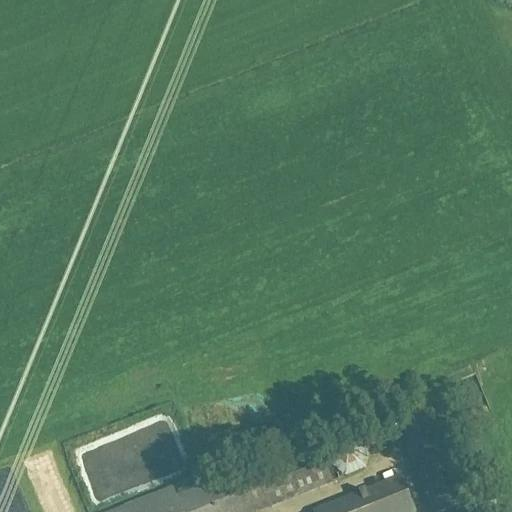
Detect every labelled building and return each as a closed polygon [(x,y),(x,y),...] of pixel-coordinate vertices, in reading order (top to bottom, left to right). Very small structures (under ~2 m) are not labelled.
[(443,429),(435,432),(424,402),(394,413),(406,444),(404,445),(431,511),(442,511),(472,500),(443,429)] [(173,489),(115,511),(261,511),(332,484),(317,446),(253,471),(252,468),(176,498),(173,489)] [(68,511),(49,457),(22,466),(38,511),(68,511)] [(352,467),(342,468),(343,486),(353,486),(352,467)] [(0,470),(0,503),(17,497),(4,468),(0,470)] [(413,511),(400,478),(314,511),(413,511)] [(492,511),(487,499),(455,511),(492,511)]
